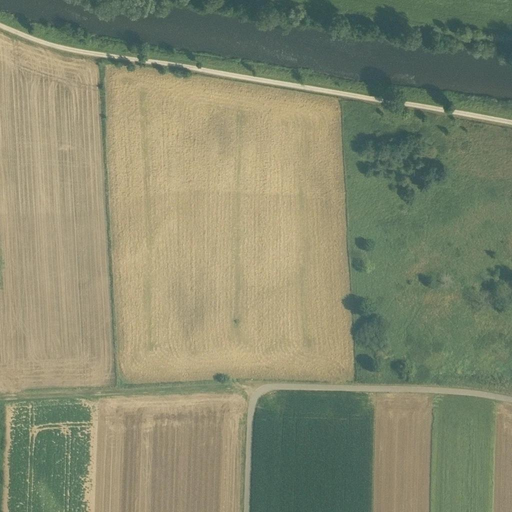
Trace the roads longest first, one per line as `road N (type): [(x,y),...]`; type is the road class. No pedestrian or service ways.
road 1 (track): [(0,28),(79,55),(511,127)]
road 2 (track): [(511,401),(256,386),(246,511)]
road 3 (track): [(0,399),(256,386)]
